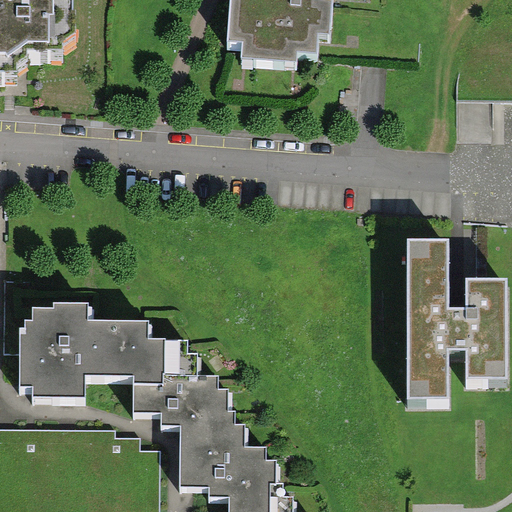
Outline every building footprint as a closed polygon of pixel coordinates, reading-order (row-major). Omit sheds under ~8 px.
[(0,0),(0,77),(17,61),(42,61),(65,51),(65,16),(56,16),(56,0),(0,0)] [(236,53),(236,68),(291,71),(292,64),(311,65),(312,43),(329,44),(331,10),(315,9),(315,0),(222,0),(220,52),(236,53)] [(409,252),(410,408),(449,407),(448,362),(470,362),(471,388),(510,388),(509,286),(464,287),(464,316),(451,316),(451,252),(409,252)] [(129,386),(129,394),(160,393),(160,349),(142,349),(142,329),(81,330),(81,317),(53,317),(53,324),(33,324),(33,336),(25,336),(25,344),(11,345),(12,396),(25,396),(25,407),(76,406),(76,387),(129,386)] [(160,393),(129,394),(129,423),(158,422),(159,436),(178,435),(179,497),(206,497),(206,508),(227,508),(226,511),(267,511),(268,491),(275,491),(275,468),(264,468),(263,454),(241,454),(241,432),(230,432),(229,419),(226,419),(226,398),(217,398),(217,384),(195,384),(195,362),(183,362),(183,348),(160,349),(160,393)] [(267,511),(293,511),(293,505),(282,505),(282,491),(275,491),(268,491),(267,511)]
